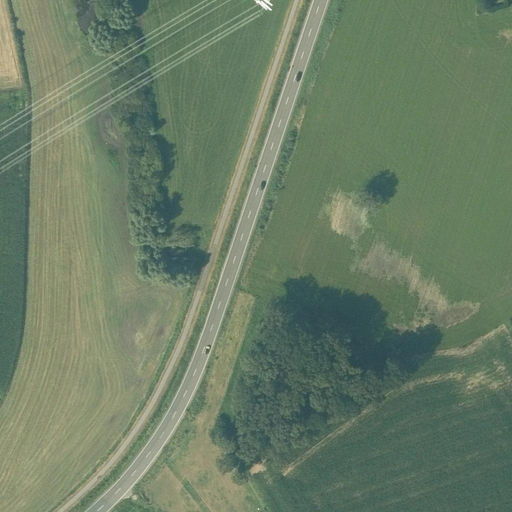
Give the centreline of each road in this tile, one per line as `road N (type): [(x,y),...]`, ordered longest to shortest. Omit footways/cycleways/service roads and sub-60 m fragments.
road 1 (primary): [(320,0),(206,347)]
road 2 (primary): [(206,347),(152,449),(96,511)]
